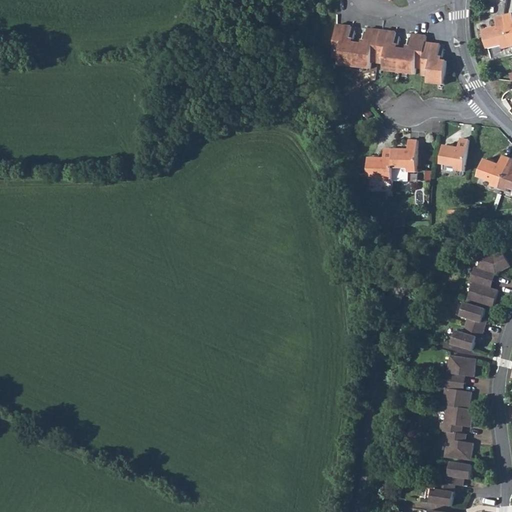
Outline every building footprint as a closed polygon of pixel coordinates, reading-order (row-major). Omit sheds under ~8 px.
[(511,47),(511,43),(505,16),(496,18),(499,27),(484,31),(489,49),(503,45),(504,49),(511,47)] [(355,67),(358,43),(351,42),(353,27),(338,25),(334,57),(341,58),(340,65),(355,67)] [(366,44),(358,43),(355,67),(371,69),(372,62),(378,63),(383,31),(368,29),(366,44)] [(397,33),(383,31),(378,63),(385,64),(385,71),(400,73),(403,49),(395,48),(397,33)] [(403,49),(400,73),(416,75),(417,68),(423,69),(426,43),(427,36),(413,35),(411,50),(403,49)] [(423,69),(422,75),(429,76),(428,83),(445,85),(448,61),(439,60),(441,45),(426,43),(423,69)] [(445,146),(442,164),(457,167),(456,170),(465,172),(470,140),(461,139),(460,148),(445,146)] [(410,150),(395,150),(394,181),(410,182),(410,172),(418,172),(419,141),(410,141),(410,150)] [(394,181),(395,150),(386,149),(385,159),(371,158),(370,177),(385,177),(385,181),(394,181)] [(492,186),(501,189),(511,159),(503,156),(500,165),(486,160),(480,177),(494,182),(492,186)] [(511,159),(501,189),(509,192),(511,189),(511,188),(511,159)] [(450,221),(463,220),(462,210),(450,211),(450,221)] [(395,216),(395,225),(405,224),(405,215),(395,216)] [(476,267),(473,275),(491,280),(493,273),(497,274),(511,267),(503,251),(495,255),(484,252),(479,268),(476,267)] [(474,284),(469,300),(494,308),(499,291),(489,288),(491,280),(473,275),(471,283),(474,284)] [(469,319),(467,326),(485,331),(487,324),(483,322),(487,309),(466,303),(462,317),(469,319)] [(457,331),(453,344),(474,351),(478,338),(482,339),(485,331),(467,326),(465,333),(457,331)] [(446,372),(445,381),(462,383),(463,376),(475,377),(477,360),(451,356),(449,373),(446,372)] [(462,383),(445,381),(443,389),(447,389),(444,406),(448,407),(470,409),(473,392),(461,391),(462,383)] [(443,423),(441,431),(459,434),(460,426),(472,428),(474,410),(470,409),(448,407),(446,423),(443,423)] [(459,434),(446,432),(445,440),(448,440),(446,457),(472,461),(474,443),(463,442),(464,434),(459,434)] [(447,475),(446,483),(456,485),(464,486),(466,478),(472,479),(473,465),(452,462),(450,476),(447,475)] [(434,489),(432,503),(453,506),(456,485),(446,483),(438,482),(437,490),(434,489)]
